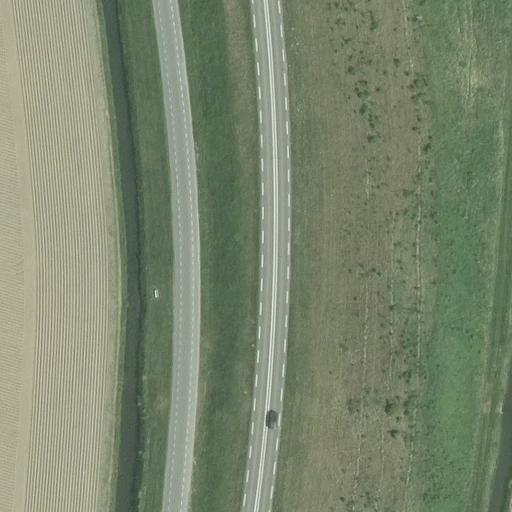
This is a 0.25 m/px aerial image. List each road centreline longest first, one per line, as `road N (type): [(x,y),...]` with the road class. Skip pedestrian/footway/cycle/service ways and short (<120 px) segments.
road 1 (tertiary): [(173,511),(185,232),(163,0)]
road 2 (secondary): [(256,511),(275,226),(264,0)]
